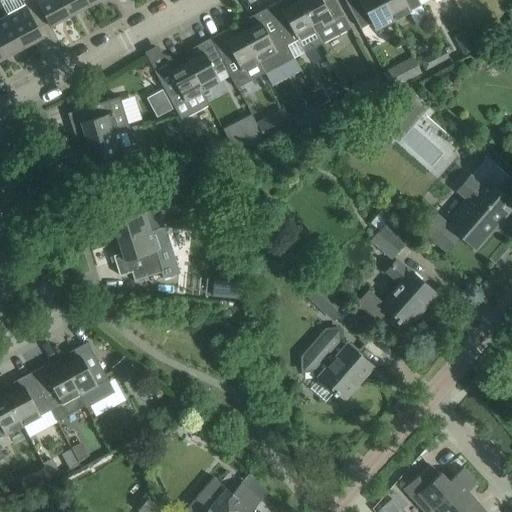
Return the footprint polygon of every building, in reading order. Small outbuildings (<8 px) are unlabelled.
[(21,0),(24,5),(5,15),(22,48),(43,37),(38,28),(48,23),(34,0),(21,0)] [(34,0),(48,23),(50,27),(70,16),(60,0),(34,0)] [(86,0),(60,0),(70,16),(89,5),(86,0)] [(289,7),(285,0),(281,0),(267,8),(287,45),(315,30),(299,1),(289,7)] [(302,0),(299,1),(315,30),(322,44),(350,29),(344,15),(335,0),(302,0)] [(344,0),(360,28),(371,22),(375,29),(392,20),(381,0),(344,0)] [(381,0),(392,20),(421,4),(418,0),(381,0)] [(248,18),(253,26),(243,32),(265,73),(294,58),(287,45),(267,8),(248,18)] [(22,48),(5,15),(0,17),(0,51),(4,58),(22,48)] [(233,37),(228,29),(210,38),(226,68),(237,88),(265,73),(243,32),(233,37)] [(192,48),(197,57),(186,62),(201,90),(218,81),(215,74),(226,68),(210,38),(192,48)] [(466,57),(480,50),(475,41),(461,48),(466,57)] [(449,59),(444,49),(432,55),(437,65),(449,59)] [(173,106),(180,120),(208,105),(201,91),(201,90),(186,62),(177,68),(172,59),(153,69),(173,106)] [(410,79),(401,63),(383,73),(392,89),(410,79)] [(377,74),(360,83),(368,100),(386,91),(377,74)] [(328,101),(320,87),(312,92),(319,106),(328,101)] [(421,107),(427,111),(435,102),(417,87),(387,121),(400,132),(421,107)] [(161,90),(147,98),(156,116),(171,108),(161,90)] [(357,106),(349,92),(335,99),(342,113),(357,106)] [(119,97),(68,113),(74,134),(83,131),(87,141),(118,131),(129,128),(119,97)] [(321,108),(293,123),(307,134),(329,122),(321,108)] [(285,109),(261,121),(269,136),(293,124),(285,109)] [(118,131),(87,141),(90,152),(81,155),(87,175),(91,187),(143,171),(136,146),(124,149),(118,131)] [(229,140),(218,146),(226,161),(237,155),(229,140)] [(486,159),(470,177),(481,187),(469,201),(461,211),(463,213),(450,228),(436,216),(423,230),(446,250),(460,234),(475,248),(489,231),(487,228),(498,215),(501,217),(511,205),(511,202),(497,189),(507,177),(509,179),(510,177),(486,156),(484,158),(486,159)] [(198,158),(186,162),(189,170),(201,166),(198,158)] [(121,207),(100,214),(106,234),(115,231),(119,241),(123,240),(163,227),(165,226),(159,209),(158,210),(144,214),(144,212),(140,201),(132,203),(121,207)] [(391,219),(381,210),(371,222),(381,231),(379,232),(399,250),(410,238),(390,220),(391,219)] [(122,252),(113,255),(119,276),(132,272),(134,280),(137,279),(153,274),(161,271),(163,279),(179,274),(165,226),(163,227),(123,240),(119,241),(122,252)] [(368,290),(353,307),(374,326),(386,313),(395,321),(398,323),(400,320),(407,325),(435,294),(395,259),(383,274),(394,283),(380,300),(368,290)] [(332,317),(343,305),(315,279),(304,290),(332,317)] [(214,280),(213,298),(239,300),(241,282),(214,280)] [(347,346),(341,341),(341,327),(325,328),(300,356),(301,373),(314,372),(320,376),(335,390),(332,393),(335,395),(337,392),(344,398),(371,366),(347,345),(347,346)] [(73,360),(63,366),(79,394),(85,406),(85,407),(114,392),(108,379),(87,342),(69,352),(73,360)] [(53,371),(49,363),(30,373),(51,409),(56,420),(84,406),(85,406),(79,394),(63,366),(53,371)] [(12,382),(17,391),(7,396),(22,425),(51,409),(30,373),(12,382)] [(0,399),(0,436),(22,425),(7,396),(0,399)] [(78,465),(71,450),(63,453),(70,468),(78,465)] [(51,459),(44,463),(51,479),(58,475),(51,459)] [(438,474),(430,464),(403,488),(424,511),(428,511),(461,483),(454,476),(448,481),(440,472),(438,474)] [(454,476),(461,483),(428,511),(480,511),(484,509),(468,491),(477,483),(463,468),(454,476)] [(182,511),(250,511),(268,491),(248,474),(232,493),(213,477),(182,511)] [(142,511),(165,511),(149,498),(139,509),(142,511)]
